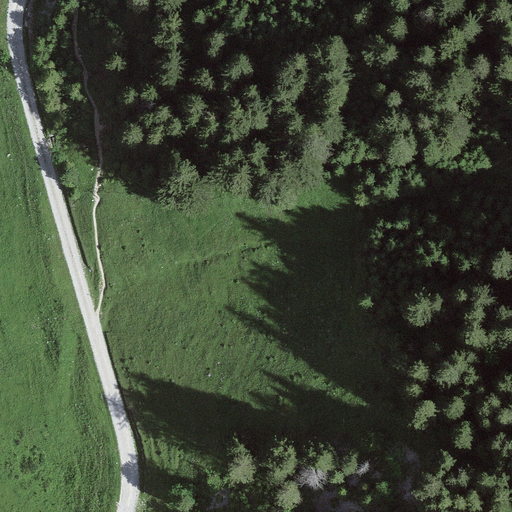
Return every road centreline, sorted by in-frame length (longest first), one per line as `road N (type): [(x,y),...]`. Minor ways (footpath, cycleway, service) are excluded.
road 1 (track): [(94,321),(39,155),(15,40),(17,0)]
road 2 (track): [(125,511),(130,464),(94,321)]
